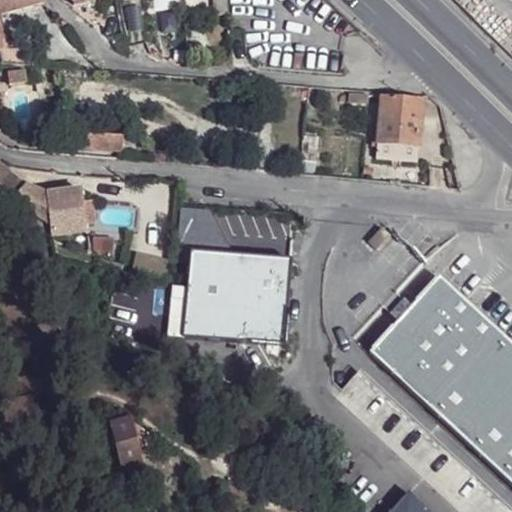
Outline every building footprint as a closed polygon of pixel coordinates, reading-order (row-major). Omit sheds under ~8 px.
[(41,0),(0,0),(0,53),(1,53),(0,49),(0,18),(43,7),(41,0)] [(226,18),(224,0),(217,0),(211,1),(213,20),(226,18)] [(173,66),(186,66),(186,57),(172,56),(173,66)] [(9,91),(26,89),(25,85),(23,75),(7,76),(9,91)] [(415,167),(419,106),(379,103),(375,164),(415,167)] [(86,134),(85,147),(113,152),(114,144),(110,143),(110,136),(86,134)] [(317,142),(302,139),(300,163),(315,163),(317,142)] [(13,201),(54,225),(51,198),(30,190),(0,168),(0,187),(14,196),(13,201)] [(54,225),(55,236),(86,232),(80,193),(51,198),(54,225)] [(389,232),(379,221),(364,236),(374,246),(389,232)] [(281,339),(282,324),(288,257),(188,246),(183,294),(180,330),(281,339)] [(511,340),(438,270),(366,346),(511,480),(511,340)] [(432,437),(362,369),(337,395),(407,463),(432,437)] [(124,467),(128,478),(143,475),(139,463),(142,462),(140,455),(135,439),(130,421),(109,427),(121,468),(124,467)] [(148,436),(135,439),(140,455),(152,451),(148,436)] [(429,511),(404,488),(381,511),(429,511)]
